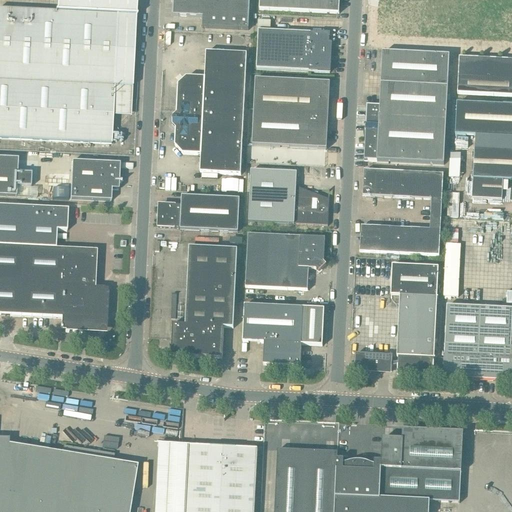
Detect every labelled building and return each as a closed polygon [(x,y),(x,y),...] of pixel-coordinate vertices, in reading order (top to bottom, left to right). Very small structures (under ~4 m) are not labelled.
[(0,11),(0,139),(111,145),(114,87),(131,88),(132,88),(135,17),(136,17),(136,16),(135,16),(136,0),(57,0),(56,13),(55,13),(55,14),(0,11)] [(249,0),(173,0),(173,17),(203,19),(203,29),(248,31),(249,0)] [(259,0),(259,11),(339,15),(339,0),(259,0)] [(456,0),(457,7),(511,9),(510,0),(456,0)] [(405,24),(456,27),(457,7),(403,4),(402,14),(406,14),(405,24)] [(511,9),(457,7),(456,27),(506,29),(507,19),(510,19),(511,9)] [(401,46),(454,49),(456,27),(405,24),(405,34),(401,34),(401,46)] [(506,29),(456,27),(454,49),(508,51),(509,40),(506,39),(506,29)] [(257,60),(256,70),(330,74),(331,44),(329,44),(329,35),(258,32),(257,60)] [(175,147),(176,147),(183,155),(201,156),(200,174),(241,176),(247,55),(206,53),(205,79),(187,79),(178,86),(177,111),(169,118),(169,126),(176,134),(175,147)] [(449,57),(382,54),(380,87),(447,91),(449,57)] [(511,61),(459,59),(457,95),(511,97),(511,61)] [(254,114),(328,117),(330,84),(255,80),(254,114)] [(379,108),(366,107),(364,162),(444,166),(447,91),(380,87),(379,108)] [(511,107),(457,105),(455,137),(511,139),(511,107)] [(254,114),(252,147),(326,150),(328,117),(254,114)] [(511,152),(474,150),(472,200),(502,202),(503,182),(511,182),(511,152)] [(0,197),(16,198),(16,187),(32,188),(32,174),(17,173),(18,160),(0,159),(0,197)] [(118,190),(118,184),(121,184),(121,183),(119,183),(119,165),(71,163),(70,201),(111,203),(111,191),(118,191),(118,190)] [(329,190),(328,201),(318,196),(318,193),(312,193),(312,194),(298,189),(296,189),(297,174),(251,172),(249,223),(328,227),(329,190)] [(364,172),(363,185),(383,186),(384,173),(364,172)] [(383,199),(402,200),(404,174),(384,173),(383,186),(383,199)] [(402,200),(422,201),(423,175),(404,174),(402,200)] [(53,175),(52,200),(68,201),(69,175),(53,175)] [(430,216),(441,217),(443,176),(423,175),(422,201),(431,201),(430,216)] [(383,186),(363,185),(363,198),(383,199),(383,186)] [(181,208),(159,207),(158,229),(180,230),(180,231),(238,234),(240,201),(182,198),(181,208)] [(105,314),(106,311),(107,311),(108,294),(107,294),(107,291),(104,291),(104,290),(95,289),(96,252),(55,250),(55,231),(66,232),(67,210),(0,207),(0,316),(61,319),(61,329),(62,329),(61,332),(65,332),(65,333),(82,334),(82,333),(85,332),(87,332),(90,331),(92,330),(95,329),(97,328),(99,326),(101,324),(102,322),(104,319),(105,317),(105,314)] [(420,231),(419,257),(439,258),(441,217),(430,216),(430,231),(420,231)] [(360,241),(380,242),(381,229),(361,228),(360,241)] [(381,229),(380,242),(380,255),(399,256),(401,230),(381,229)] [(399,256),(419,257),(420,231),(401,230),(399,256)] [(245,289),(308,292),(309,270),(316,271),(319,274),(327,267),(324,264),(325,240),(248,236),(245,289)] [(380,242),(360,241),(360,254),(380,255),(380,242)] [(167,249),(162,357),(218,366),(222,252),(167,249)] [(392,267),(391,297),(392,297),(392,301),(397,306),(400,306),(398,358),(434,360),(437,299),(439,269),(392,267)] [(303,309),(245,306),(243,343),(264,344),(263,366),(300,368),(301,346),(322,347),(324,310),(303,309)] [(443,379),(493,382),(507,382),(511,377),(511,310),(447,307),(443,379)] [(354,373),(389,374),(391,375),(392,358),(355,356),(354,373)] [(434,360),(398,358),(397,375),(433,377),(434,360)] [(394,441),(382,440),(381,463),(374,463),(374,473),(364,472),(364,468),(353,467),(353,472),(343,471),(344,461),(337,461),(337,454),(277,451),(274,511),(429,511),(430,502),(459,504),(463,434),(403,431),(403,436),(394,435),(394,441)] [(0,511),(129,511),(137,467),(113,463),(114,456),(102,454),(102,449),(76,445),(75,449),(63,447),(62,455),(8,446),(8,440),(0,440),(0,511)] [(236,449),(211,448),(189,447),(185,511),(254,511),(257,451),(236,450),(236,449)]
